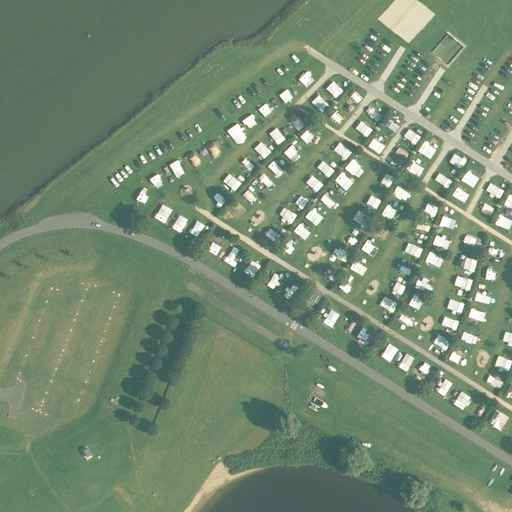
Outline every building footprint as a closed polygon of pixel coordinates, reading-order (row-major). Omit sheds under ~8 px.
[(324,93),(315,103),(324,111),(333,101),(324,93)] [(350,107),(357,100),(350,93),(343,100),(350,107)] [(271,104),(265,108),(271,116),(276,111),(271,104)] [(373,116),(382,119),(385,111),(376,108),(373,116)] [(240,122),(246,131),(255,125),(249,116),(240,122)] [(390,129),(396,122),(389,117),(384,123),(390,129)] [(360,131),(369,137),(376,127),(367,121),(360,131)] [(384,144),(386,135),(378,132),(376,141),(384,144)] [(209,156),(222,150),(217,139),(204,145),(209,156)] [(292,155),(301,147),(296,141),(287,150),(292,155)] [(266,158),(273,152),(265,143),(258,149),(266,158)] [(344,162),(350,155),(343,148),(336,155),(344,162)] [(182,159),(189,168),(198,161),(191,152),(182,159)] [(200,158),(204,166),(212,162),(207,154),(200,158)] [(451,165),(455,167),(460,158),(456,156),(451,165)] [(275,171),(282,165),(276,158),(269,165),(275,171)] [(170,176),(179,167),(175,163),(166,172),(170,176)] [(323,171),(331,177),(337,170),(330,164),(323,171)] [(468,170),(464,179),(473,183),(477,174),(468,170)] [(235,185),(243,177),(240,173),(231,182),(235,185)] [(315,178),(308,186),(316,193),(323,185),(315,178)] [(443,179),(441,190),(450,191),(452,180),(443,179)] [(499,182),(495,190),(504,194),(507,187),(499,182)] [(393,196),(402,199),(406,189),(397,185),(393,196)] [(224,205),(231,196),(220,186),(212,195),(224,205)] [(459,188),(454,198),(462,202),(467,193),(459,188)] [(159,200),(151,214),(160,220),(169,206),(159,200)] [(428,201),(424,212),(434,215),(438,205),(428,201)] [(493,216),(496,204),(491,203),(488,214),(493,216)] [(232,204),(225,213),(234,220),(241,211),(232,204)] [(394,222),(399,212),(387,206),(382,216),(394,222)] [(166,225),(177,232),(185,219),(174,212),(166,225)] [(499,214),(494,223),(507,230),(511,221),(499,214)] [(451,228),(455,219),(445,215),(441,225),(451,228)] [(375,222),(373,231),(382,232),(384,224),(375,222)] [(187,236),(197,243),(206,230),(196,223),(187,236)] [(274,233),(281,238),(285,231),(278,226),(274,233)] [(427,238),(431,228),(426,226),(422,236),(427,238)] [(348,242),(353,232),(346,229),(341,238),(348,242)] [(367,237),(361,249),(370,253),(376,242),(367,237)] [(437,237),(434,244),(443,248),(446,241),(437,237)] [(419,256),(423,247),(413,243),(410,252),(419,256)] [(339,246),(334,257),(345,262),(350,250),(339,246)] [(222,260),(233,265),(238,254),(227,249),(222,260)] [(471,260),(469,269),(475,271),(477,261),(471,260)] [(405,261),(402,271),(412,273),(414,263),(405,261)] [(491,280),(495,268),(485,264),(481,277),(491,280)] [(430,288),(436,276),(421,270),(416,282),(430,288)] [(272,290),(279,277),(267,271),(261,284),(272,290)] [(462,278),(458,288),(468,291),(472,281),(462,278)] [(402,296),(405,284),(395,282),(392,294),(402,296)] [(286,284),(280,293),(290,300),(296,290),(286,284)] [(476,288),(475,298),(489,300),(490,290),(476,288)] [(319,295),(312,290),(307,297),(315,302),(319,295)] [(405,303),(415,308),(420,299),(411,293),(405,303)] [(389,300),(383,310),(392,314),(397,304),(389,300)] [(451,311),(461,313),(464,302),(453,300),(451,311)] [(324,321),(334,328),(342,314),(333,308),(324,321)] [(399,314),(393,324),(403,329),(408,319),(399,314)] [(454,330),(458,319),(448,316),(444,327),(454,330)] [(351,336),(356,327),(347,321),(341,329),(351,336)] [(366,330),(357,342),(368,349),(376,336),(366,330)] [(475,345),(478,336),(463,330),(460,340),(475,345)] [(442,339),(437,345),(445,351),(450,345),(442,339)] [(386,359),(395,347),(388,342),(379,354),(386,359)] [(460,361),(465,353),(456,348),(451,357),(460,361)] [(403,372),(413,358),(403,351),(393,365),(403,372)] [(511,366),(511,361),(511,357),(498,355),(497,363),(511,366)] [(418,368),(414,367),(410,377),(422,382),(428,367),(420,364),(418,368)] [(488,380),(502,387),(507,377),(493,370),(488,380)] [(463,407),(471,394),(461,388),(453,401),(463,407)] [(477,399),(470,410),(478,415),(485,403),(477,399)] [(496,408),(487,422),(496,427),(505,414),(496,408)] [(503,433),(511,437),(511,418),(503,433)]
